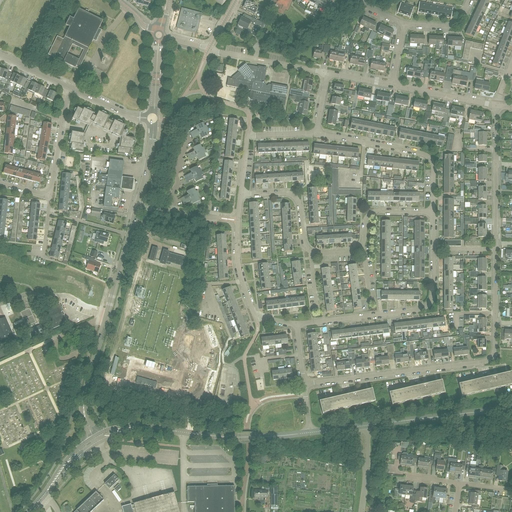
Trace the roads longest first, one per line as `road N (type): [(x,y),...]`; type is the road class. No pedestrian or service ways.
road 1 (tertiary): [(94,438),(83,399),(137,206)]
road 2 (residential): [(303,383),(489,360),(495,322)]
road 3 (tertiary): [(94,438),(138,426),(235,437),(309,432)]
road 4 (residential): [(433,249),(429,303),(296,325)]
road 5 (residential): [(316,133),(423,153),(432,167),(432,211)]
road 6 (residential): [(296,325),(256,317),(241,282),(241,192)]
road 7 (tertiary): [(361,426),(511,407)]
road 8 (residential): [(241,192),(247,134),(316,133)]
